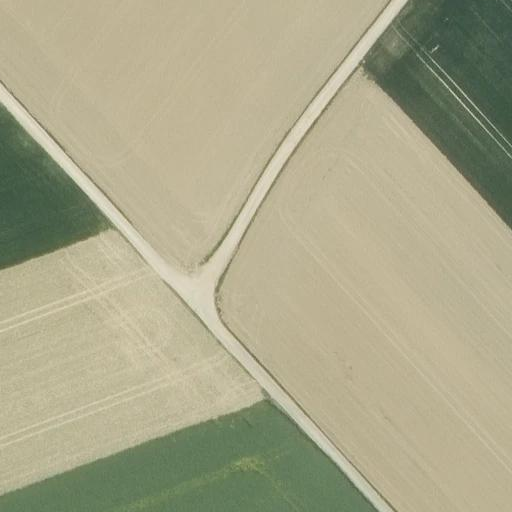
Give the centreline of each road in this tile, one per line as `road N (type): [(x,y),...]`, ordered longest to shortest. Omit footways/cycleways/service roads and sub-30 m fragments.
road 1 (track): [(0,88),(387,511)]
road 2 (track): [(210,319),(303,165),(431,0)]
